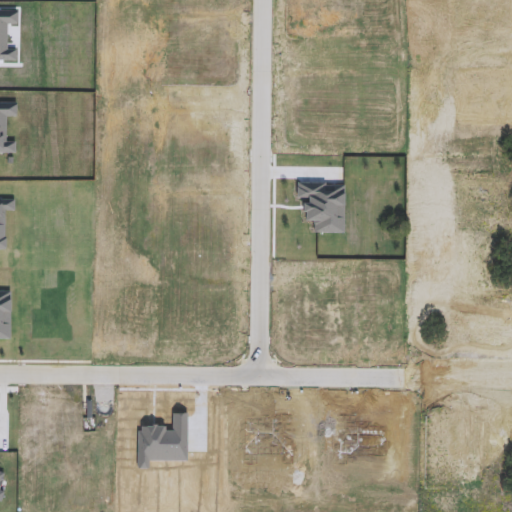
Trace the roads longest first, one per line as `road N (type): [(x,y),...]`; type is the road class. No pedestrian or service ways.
road 1 (residential): [(407,379),(0,374)]
road 2 (residential): [(257,378),(260,0)]
